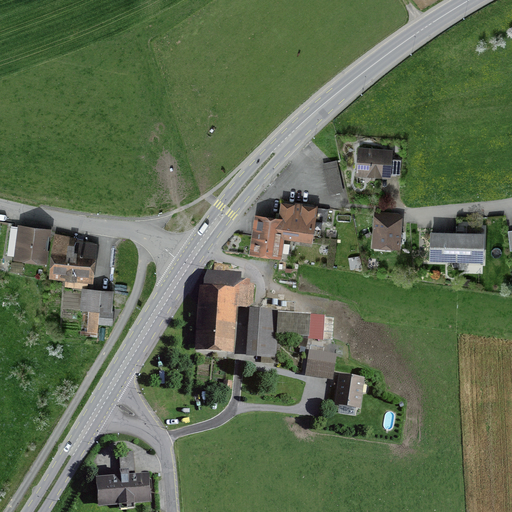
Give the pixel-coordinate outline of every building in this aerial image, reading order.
[(389,149),(352,147),(351,177),(388,179),(389,149)] [(333,161),(320,163),(326,194),(340,192),(333,161)] [(307,240),(310,222),(312,207),(276,201),(274,216),(271,235),(280,236),(307,240)] [(325,209),(312,207),(310,222),(322,224),(325,209)] [(274,216),(251,212),(245,253),(276,258),(280,236),(271,235),(274,216)] [(399,213),(369,212),(368,247),(398,248),(399,213)] [(39,263),(43,228),(15,225),(10,260),(39,263)] [(479,231),(426,230),(425,260),(479,261),(479,231)] [(90,281),(95,239),(50,234),(45,275),(90,281)] [(235,287),(197,285),(194,349),(233,350),(235,287)] [(109,289),(78,287),(77,307),(108,309),(109,289)] [(272,358),(274,310),(245,309),(243,356),(272,358)] [(96,311),(96,322),(110,321),(109,311),(96,311)] [(306,319),(282,317),(280,335),(305,337),(306,319)] [(329,377),(331,363),(305,359),(303,374),(329,377)] [(332,403),(357,407),(361,376),(336,373),(332,403)] [(229,380),(221,379),(221,387),(229,388),(229,380)] [(144,471),(90,476),(93,505),(147,500),(144,471)]
